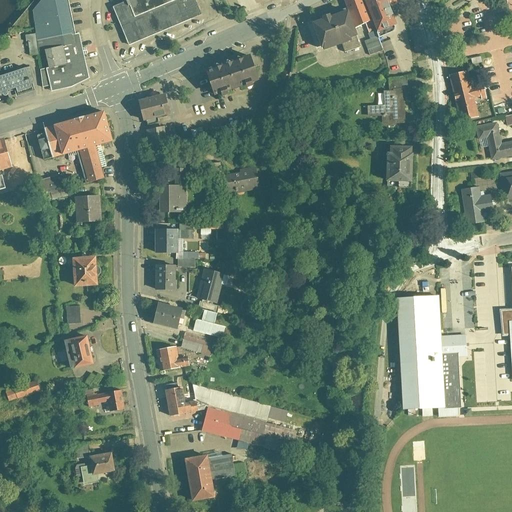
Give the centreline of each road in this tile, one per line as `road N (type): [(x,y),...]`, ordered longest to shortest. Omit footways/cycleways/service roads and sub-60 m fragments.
road 1 (tertiary): [(160,511),(124,290),(125,140),(116,88)]
road 2 (residential): [(438,55),(439,230),(447,250),(511,238)]
road 3 (residential): [(116,88),(307,0)]
road 4 (tertiary): [(0,125),(116,88)]
